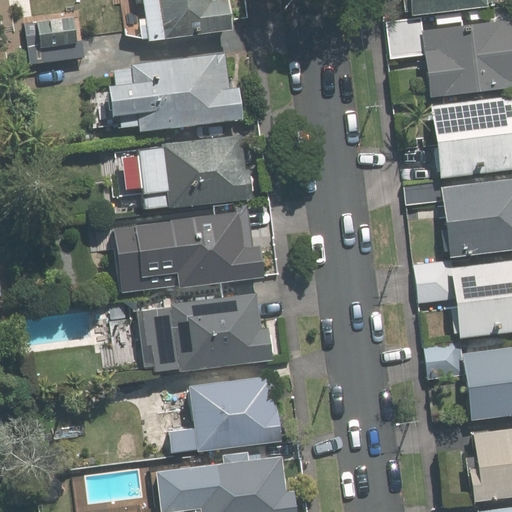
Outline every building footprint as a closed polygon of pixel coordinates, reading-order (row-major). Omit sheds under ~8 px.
[(144,0),(149,39),(235,28),(231,0),(144,0)] [(411,0),(412,13),(500,5),(499,0),(411,0)] [(33,63),(85,57),(80,13),(28,19),(33,63)] [(389,58),(425,54),(422,29),(420,17),(385,21),(389,58)] [(511,18),(422,29),(425,54),(430,95),(511,85),(511,18)] [(140,111),(141,129),(244,118),(240,85),(231,86),(227,51),(134,61),(136,81),(110,83),(113,114),(140,111)] [(511,94),(430,105),(438,177),(511,167),(511,94)] [(241,134),(140,144),(146,207),(253,196),(250,168),(244,168),(241,134)] [(511,177),(442,186),(450,257),(511,249),(511,177)] [(406,206),(439,202),(437,181),(404,185),(406,206)] [(242,209),(154,221),(161,269),(179,266),(182,285),(265,274),(261,245),(247,247),(242,209)] [(453,298),(458,334),(511,327),(511,259),(450,267),(453,298)] [(419,302),(453,298),(450,267),(449,260),(414,264),(419,302)] [(258,293),(140,308),(148,373),(271,357),(267,326),(263,327),(258,293)] [(428,379),(464,375),(462,353),(460,340),(423,344),(428,379)] [(464,375),(469,416),(511,411),(511,346),(462,353),(464,375)] [(281,440),(273,373),(189,383),(194,426),(170,429),(173,453),(281,440)] [(511,425),(474,430),(477,455),(467,456),(471,498),(511,493),(511,425)] [(223,461),(159,468),(164,511),(186,509),(186,511),(296,511),(294,489),(286,490),(282,454),(251,458),(251,453),(223,457),(223,461)] [(136,471),(91,473),(92,492),(138,490),(136,471)]
